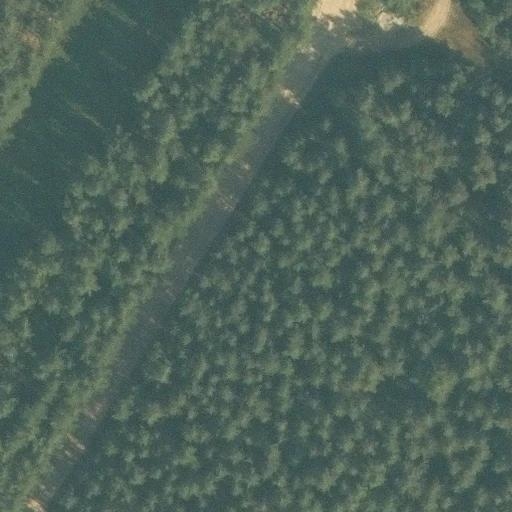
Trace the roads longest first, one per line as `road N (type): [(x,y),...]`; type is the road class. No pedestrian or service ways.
road 1 (track): [(327,0),(311,41),(14,511)]
road 2 (track): [(311,41),(445,36),(511,68)]
